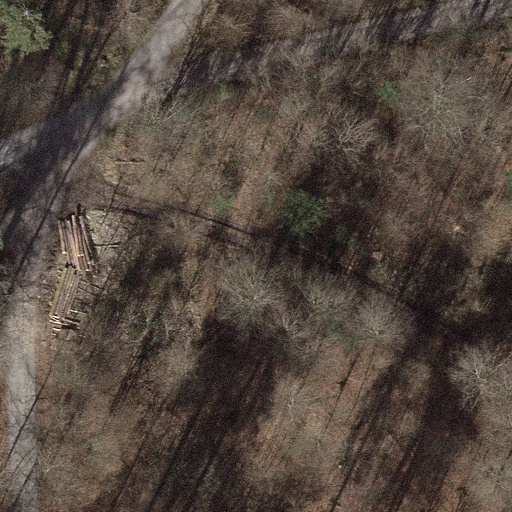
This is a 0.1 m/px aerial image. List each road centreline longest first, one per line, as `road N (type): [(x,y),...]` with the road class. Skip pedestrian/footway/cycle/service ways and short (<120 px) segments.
road 1 (track): [(511,6),(217,73),(79,126)]
road 2 (track): [(28,511),(27,315),(42,206),(79,126)]
road 3 (track): [(190,0),(120,107)]
